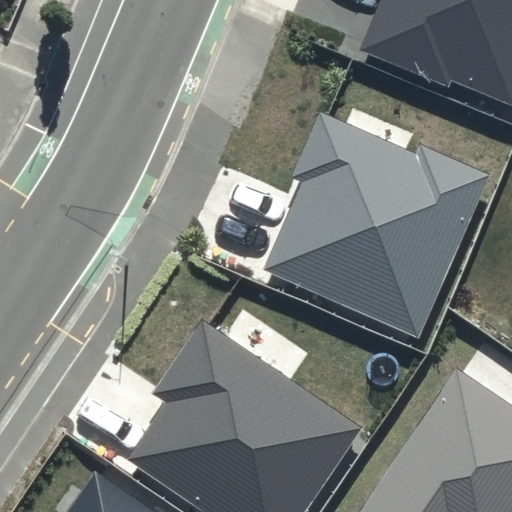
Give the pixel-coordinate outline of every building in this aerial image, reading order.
[(511,0),(379,0),(359,50),(448,87),(451,81),(511,105),(511,0)] [(489,175),(418,144),(415,154),(319,112),(292,176),(302,180),(263,271),(418,338),(489,175)] [(304,511),(361,427),(202,321),(153,394),(166,402),(127,460),(204,511),(304,511)] [(511,511),(511,405),(456,368),(358,511),(511,511)] [(155,511),(94,471),(65,511),(155,511)]
